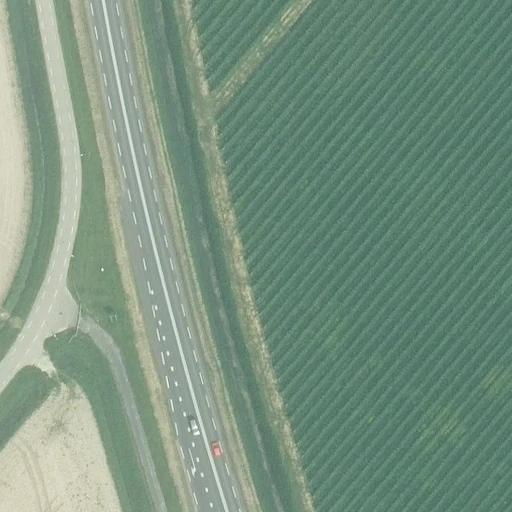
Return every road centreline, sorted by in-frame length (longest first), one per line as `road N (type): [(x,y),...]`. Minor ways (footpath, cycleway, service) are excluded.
road 1 (primary): [(226,511),(165,300),(101,0)]
road 2 (unclassified): [(0,373),(45,318),(63,218),(68,159),(46,0)]
